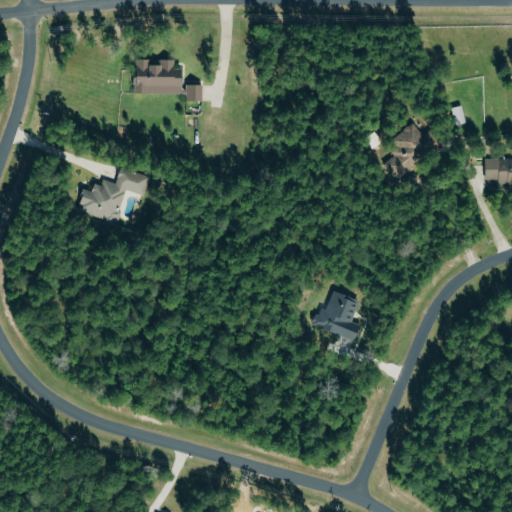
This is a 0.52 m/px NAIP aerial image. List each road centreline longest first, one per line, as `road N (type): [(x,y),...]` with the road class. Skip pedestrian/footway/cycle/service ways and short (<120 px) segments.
road 1 (residential): [(25,0),(25,76),(0,165),(16,368),(85,417),(355,494),(381,511)]
road 2 (residential): [(511,254),(481,264),(442,299),(355,494)]
road 3 (residential): [(511,1),(359,0)]
road 4 (residential): [(124,0),(0,14)]
